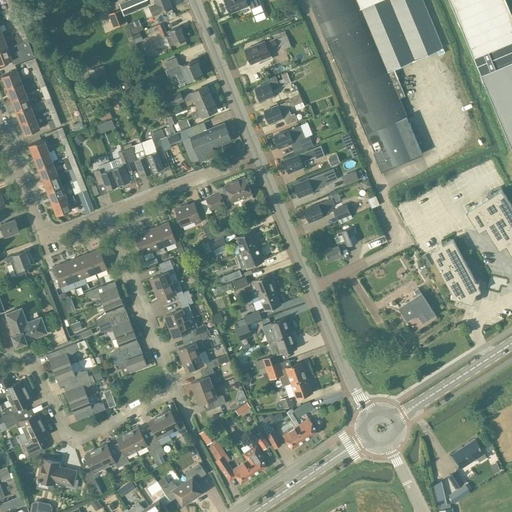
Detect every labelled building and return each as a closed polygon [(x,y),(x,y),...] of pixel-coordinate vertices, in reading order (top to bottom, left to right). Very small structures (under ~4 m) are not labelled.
[(128,0),(119,4),(124,15),(149,4),(150,6),(153,14),(171,6),(168,0),(128,0)] [(262,3),(260,0),(224,0),(226,5),(226,6),(227,10),(229,10),(230,13),(242,8),(242,10),(248,7),(248,6),(250,5),(250,7),(262,3)] [(360,6),(357,0),(309,0),(327,42),(368,25),(360,6)] [(422,0),(375,0),(360,6),(368,25),(387,71),(393,68),(436,51),(438,56),(442,54),(440,49),(442,48),(422,0)] [(511,16),(505,0),(449,0),(511,149),(511,16)] [(14,5),(9,7),(13,19),(19,17),(14,5)] [(123,13),(121,8),(108,14),(114,27),(126,22),(123,13)] [(19,17),(13,19),(18,30),(24,28),(19,17)] [(136,21),(129,24),(133,34),(140,31),(136,21)] [(149,28),(151,33),(159,30),(163,37),(167,36),(171,46),(176,43),(176,44),(185,40),(180,26),(166,31),(163,22),(149,28)] [(327,42),(350,96),(390,79),(387,71),(368,25),(327,42)] [(18,30),(22,41),(23,42),(28,40),(24,28),(18,30)] [(291,46),(285,31),(273,35),(275,39),(266,43),(265,41),(244,49),(250,64),(258,61),(259,64),(272,58),(269,50),(282,45),(284,49),(291,46)] [(8,47),(4,36),(0,37),(0,50),(8,47)] [(34,56),(28,40),(23,42),(22,41),(8,47),(0,50),(0,64),(11,60),(13,64),(34,56)] [(36,76),(42,74),(35,57),(25,62),(27,68),(32,66),(36,76)] [(173,66),(176,73),(181,84),(202,74),(196,60),(180,66),(179,64),(180,64),(177,57),(165,62),(168,69),(173,66)] [(88,70),(92,79),(102,75),(98,66),(88,70)] [(350,96),(357,114),(398,98),(404,95),(393,68),(387,71),(390,79),(350,96)] [(2,76),(7,88),(22,82),(17,70),(2,76)] [(36,76),(41,88),(46,86),(42,74),(36,76)] [(127,75),(121,78),(126,89),(132,87),(127,75)] [(275,75),(268,78),(270,83),(255,89),(259,100),(274,94),(272,90),(291,82),(289,77),(278,81),(275,75)] [(26,94),(22,82),(7,88),(11,100),(26,94)] [(194,98),(197,104),(212,98),(207,85),(192,92),(192,93),(185,96),(187,101),(194,98)] [(46,86),(41,88),(45,100),(51,97),(46,86)] [(184,101),(180,91),(163,98),(167,107),(184,101)] [(15,111),(31,105),(26,94),(11,100),(15,111)] [(285,102),(263,111),(269,123),(283,117),(286,125),(297,120),(294,113),(291,114),(288,108),(295,105),(297,109),(304,105),(303,102),(299,94),(294,96),(289,98),(285,100),(285,102)] [(45,100),(50,111),(56,109),(51,97),(45,100)] [(212,98),(197,104),(200,110),(192,113),(194,119),(217,110),(212,98)] [(398,98),(357,114),(381,170),(421,153),(398,98)] [(20,123),(35,117),(31,105),(15,111),(20,123)] [(56,109),(50,111),(53,120),(48,121),(51,129),(62,124),(56,109)] [(40,129),(35,117),(20,123),(25,135),(40,129)] [(190,126),(187,118),(177,122),(181,130),(190,126)] [(111,119),(106,121),(109,129),(115,127),(111,119)] [(72,125),(75,131),(84,128),(82,121),(72,125)] [(207,130),(190,137),(200,162),(216,155),(213,148),(232,140),(225,123),(207,130)] [(309,136),(305,137),(300,125),(273,136),(274,138),(273,139),(274,142),(275,142),(276,142),(278,148),(291,143),(294,152),(313,144),(309,136)] [(144,149),(152,171),(164,167),(162,159),(167,157),(162,144),(161,145),(159,139),(173,133),(170,126),(153,132),(154,137),(152,138),(155,144),(144,149)] [(63,145),(69,143),(63,127),(51,131),(54,138),(60,136),(63,145)] [(187,128),(166,136),(170,144),(170,145),(190,137),(187,128)] [(78,145),(84,139),(79,133),(73,139),(78,145)] [(29,145),(34,157),(49,151),(44,139),(29,145)] [(152,171),(144,149),(135,152),(131,142),(123,145),(125,149),(133,170),(139,168),(142,176),(152,171)] [(63,145),(68,156),(68,157),(73,155),(69,143),(63,145)] [(321,146),(306,152),(284,161),(288,173),(306,165),(304,161),(315,156),(316,158),(324,155),(321,146)] [(350,150),(353,157),(358,154),(355,147),(350,150)] [(120,158),(110,161),(119,184),(120,187),(127,184),(126,182),(131,180),(128,172),(133,170),(125,149),(118,152),(120,158)] [(53,163),(49,151),(34,157),(38,168),(53,163)] [(72,168),(78,166),(73,155),(68,157),(68,156),(63,158),(66,165),(70,163),(72,168)] [(332,166),(340,162),(337,155),(329,159),(332,166)] [(108,189),(119,184),(110,161),(99,166),(100,169),(94,171),(99,184),(105,182),(108,189)] [(43,180),(58,174),(53,163),(38,168),(43,180)] [(72,168),(77,180),(82,178),(78,166),(72,168)] [(332,169),(293,185),(293,186),(298,197),(313,191),(314,190),(312,185),(322,181),(323,184),(337,179),(332,169)] [(348,173),(341,175),(345,184),(352,181),(358,178),(355,170),(348,173)] [(47,192),(62,186),(58,174),(43,180),(47,192)] [(225,184),(232,201),(252,192),(245,176),(225,184)] [(77,180),(81,191),(87,189),(82,178),(77,180)] [(371,186),(367,179),(360,182),(363,189),(371,186)] [(52,203),(67,197),(62,186),(47,192),(52,203)] [(81,191),(78,192),(83,204),(91,201),(87,189),(81,191)] [(511,206),(501,189),(492,195),(490,191),(486,193),(488,197),(466,211),(478,232),(485,228),(499,250),(505,246),(511,256),(511,206)] [(340,200),(337,192),(331,195),(332,199),(303,210),(308,222),(330,213),(327,208),(335,205),(334,202),(340,200)] [(206,199),(211,210),(224,205),(221,196),(220,193),(206,199)] [(67,197),(52,203),(57,215),(58,214),(63,212),(71,209),(69,203),(76,201),(73,194),(67,197)] [(202,220),(194,202),(181,208),(181,206),(174,209),(181,225),(193,220),(195,223),(202,220)] [(353,219),(346,204),(333,210),(339,224),(353,219)] [(3,229),(0,229),(0,237),(19,231),(15,218),(1,223),(3,229)] [(168,221),(157,226),(165,246),(176,241),(168,221)] [(146,230),(153,250),(159,248),(165,246),(157,226),(151,228),(146,230)] [(338,246),(324,251),(328,261),(342,256),(339,249),(357,242),(351,227),(341,231),(345,240),(337,243),(338,246)] [(146,230),(134,235),(142,255),(153,250),(146,230)] [(242,252),(258,246),(252,230),(236,236),(239,244),(235,246),(234,248),(236,254),(237,253),(237,254),(242,252)] [(213,231),(205,234),(209,242),(216,239),(213,231)] [(216,239),(209,242),(212,251),(227,245),(223,236),(217,238),(216,239)] [(475,280),(453,239),(443,244),(441,240),(437,242),(439,246),(429,251),(452,293),(451,297),(454,298),(457,303),(462,301),(472,304),(474,294),(480,291),(477,285),(478,281),(475,280)] [(258,246),(242,252),(246,260),(248,267),(263,261),(258,246)] [(99,248),(86,253),(94,273),(107,268),(99,248)] [(31,264),(26,250),(5,258),(8,265),(11,263),(15,276),(26,272),(24,267),(31,264)] [(82,278),(94,273),(86,253),(74,258),(82,278)] [(74,258),(61,263),(69,283),(73,282),(75,288),(87,283),(85,277),(82,278),(74,258)] [(150,278),(155,288),(172,282),(169,274),(175,271),(170,259),(159,263),(163,273),(150,278)] [(57,273),(51,275),(56,288),(62,286),(64,292),(75,288),(73,282),(69,283),(61,263),(54,266),(57,273)] [(233,278),(231,271),(223,274),(226,281),(233,278)] [(250,298),(259,295),(275,289),(275,288),(276,287),(274,282),(272,282),(269,274),(250,281),(253,290),(247,292),(250,298)] [(249,285),(246,276),(232,281),(235,290),(249,285)] [(179,300),(190,296),(188,290),(183,292),(178,279),(172,282),(155,288),(159,299),(176,292),(179,300)] [(104,304),(120,297),(116,286),(104,291),(102,285),(86,292),(88,298),(101,296),(104,304)] [(275,289),(259,295),(265,310),(281,303),(275,289)] [(435,314),(421,292),(399,307),(407,320),(422,311),(428,319),(435,314)] [(190,296),(179,300),(182,308),(165,315),(169,326),(193,316),(189,304),(193,302),(190,296)] [(120,297),(104,304),(107,311),(96,319),(99,325),(115,319),(113,313),(125,309),(120,297)] [(76,310),(71,298),(63,301),(67,313),(76,310)] [(22,307),(6,313),(14,333),(13,334),(16,344),(27,340),(26,339),(47,331),(41,315),(27,320),(22,307)] [(262,318),(259,311),(243,317),(246,324),(262,318)] [(195,335),(206,330),(208,330),(206,323),(198,326),(193,316),(169,326),(173,336),(193,329),(195,335)] [(271,323),(262,326),(268,341),(276,338),(291,332),(286,317),(270,322),(271,323)] [(115,319),(99,325),(101,331),(114,330),(117,338),(134,331),(129,320),(117,324),(115,319)] [(75,332),(82,329),(79,321),(72,324),(75,332)] [(239,339),(251,335),(248,324),(236,329),(239,339)] [(225,326),(219,328),(221,334),(227,332),(225,326)] [(206,330),(195,335),(197,341),(178,348),(182,359),(200,352),(197,346),(204,344),(202,339),(209,337),(206,330)] [(134,331),(117,338),(120,345),(109,352),(112,359),(128,352),(126,347),(138,342),(134,331)] [(297,348),(291,332),(268,341),(273,355),(254,361),(257,369),(279,362),(276,355),(281,353),(281,354),(297,348)] [(54,370),(71,364),(68,356),(78,349),(76,342),(59,349),(61,355),(50,359),(54,370)] [(128,352),(112,359),(114,365),(127,364),(130,371),(147,365),(142,353),(131,358),(128,352)] [(204,363),(200,352),(182,359),(186,370),(204,363)] [(208,368),(212,367),(219,364),(217,358),(206,362),(208,368)] [(291,382),(307,377),(301,361),(286,367),(281,369),(279,362),(257,369),(259,374),(267,371),(269,379),(279,375),(283,386),(291,383),(291,382)] [(71,364),(54,370),(58,381),(70,377),(72,383),(89,376),(86,370),(74,371),(71,364)] [(191,382),(195,393),(213,386),(209,375),(214,373),(212,367),(208,368),(201,371),(203,377),(191,382)] [(102,378),(99,371),(99,372),(94,373),(92,374),(95,380),(102,378)] [(66,391),(71,403),(87,396),(84,388),(95,381),(95,380),(92,374),(89,376),(76,381),(78,387),(66,391)] [(0,395),(6,392),(9,399),(27,390),(22,380),(9,386),(5,375),(0,377),(0,395)] [(250,386),(252,378),(244,376),(243,385),(250,386)] [(291,382),(291,383),(296,398),(312,393),(307,377),(291,382)] [(217,396),(213,386),(195,393),(199,403),(211,399),(215,407),(226,402),(223,394),(217,396)] [(32,401),(27,390),(9,399),(12,405),(4,409),(6,413),(13,410),(13,411),(32,401)] [(87,396),(71,403),(75,414),(87,409),(89,415),(105,408),(103,402),(90,403),(87,396)] [(106,399),(109,407),(115,405),(115,404),(112,397),(106,399)] [(281,403),(276,405),(278,410),(284,409),(292,406),(294,405),(292,399),(290,400),(288,397),(280,400),(281,403)] [(314,407),(310,401),(303,404),(300,406),(305,413),(314,407)] [(250,407),(246,402),(235,410),(239,415),(250,407)] [(294,411),(293,410),(292,408),(287,412),(296,426),(300,424),(298,421),(292,412),(294,411)] [(2,416),(4,421),(15,416),(13,411),(13,410),(6,413),(2,416)] [(170,410),(159,415),(168,433),(179,428),(182,433),(187,430),(182,420),(176,422),(170,410)] [(21,413),(15,416),(18,422),(16,422),(18,427),(22,426),(25,432),(43,423),(38,412),(24,419),(21,413)] [(217,414),(209,418),(212,425),(219,420),(217,414)] [(168,433),(159,415),(149,420),(156,435),(150,437),(151,438),(160,456),(162,455),(165,453),(158,438),(168,433)] [(18,422),(15,416),(4,421),(7,427),(16,422),(18,422)] [(264,418),(259,420),(262,427),(263,426),(267,433),(266,433),(275,448),(282,444),(274,429),(271,425),(270,426),(269,423),(267,424),(264,418)] [(296,426),(305,439),(317,430),(309,418),(300,424),(296,426)] [(292,448),(305,439),(296,426),(295,427),(291,421),(281,428),(285,433),(283,435),(292,448)] [(48,434),(43,423),(25,432),(30,442),(22,445),(28,457),(40,451),(35,440),(48,434)] [(157,458),(160,456),(151,438),(146,441),(138,427),(127,432),(136,450),(147,445),(151,452),(152,451),(155,457),(157,458)] [(213,440),(206,428),(200,432),(208,443),(213,440)] [(263,449),(270,445),(261,431),(254,435),(263,449)] [(136,450),(127,432),(117,437),(124,451),(119,454),(118,454),(123,464),(124,465),(129,462),(126,455),(136,450)] [(487,457),(484,452),(480,446),(479,446),(475,441),(464,448),(463,447),(452,454),(461,467),(476,458),(479,462),(487,457)] [(483,447),(487,452),(494,447),(491,442),(483,447)] [(107,443),(96,449),(104,467),(115,461),(118,467),(123,464),(118,454),(119,454),(118,453),(113,456),(107,443)] [(216,444),(210,448),(217,459),(215,461),(226,477),(229,481),(237,476),(241,482),(254,473),(245,460),(232,469),(223,455),(225,454),(221,449),(220,449),(216,444)] [(245,460),(254,473),(267,465),(262,457),(264,456),(256,444),(242,453),(247,460),(245,460)] [(96,449),(85,454),(94,472),(92,473),(94,478),(98,476),(99,472),(98,470),(104,467),(96,449)] [(0,458),(1,462),(10,458),(7,452),(0,454),(0,458)] [(60,462),(42,458),(37,480),(55,484),(55,481),(73,485),(76,470),(59,466),(60,462)] [(187,479),(182,483),(192,497),(197,494),(197,496),(203,492),(202,491),(195,480),(206,473),(199,462),(185,472),(187,479)] [(12,478),(8,466),(0,469),(0,477),(2,482),(12,478)] [(465,482),(457,469),(447,476),(455,488),(465,482)] [(97,483),(94,478),(92,473),(87,475),(92,486),(97,483)] [(172,480),(161,487),(168,498),(175,493),(183,505),(189,501),(188,500),(192,497),(182,483),(178,486),(172,480)] [(470,493),(464,483),(449,494),(455,503),(470,493)] [(126,494),(122,487),(117,490),(122,497),(126,494)] [(154,501),(149,505),(153,511),(168,511),(162,502),(168,498),(161,487),(151,494),(154,501)] [(14,508),(4,511),(23,511),(22,509),(15,511),(15,509),(26,504),(23,495),(11,499),(14,508)] [(97,499),(91,503),(96,511),(102,507),(97,499)] [(51,511),(52,509),(50,505),(37,501),(32,503),(30,511),(51,511)] [(139,503),(128,510),(129,511),(153,511),(149,505),(144,508),(139,503)]
